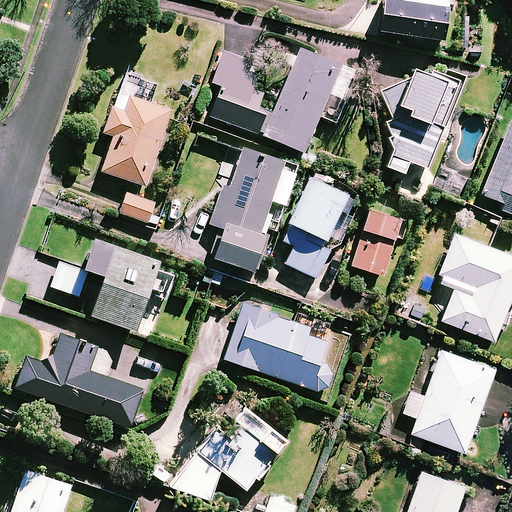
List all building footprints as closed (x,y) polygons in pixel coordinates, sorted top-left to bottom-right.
[(357,66),(297,44),(272,114),(258,109),(264,91),(253,87),(262,62),(223,49),(212,80),(221,83),(210,115),(305,149),(318,114),(337,121),(357,66)] [(410,77),(375,89),(392,134),(389,135),(394,147),(387,164),(404,172),(410,159),(427,166),(463,81),(417,61),(410,77)] [(156,87),(124,76),(105,131),(113,134),(101,169),(146,184),(171,108),(151,101),(156,87)] [(511,119),(484,193),(504,201),(502,207),(511,211),(511,119)] [(298,163),(243,145),(239,158),(228,154),(224,166),(228,168),(210,222),(222,226),(213,253),(253,267),(266,227),(275,230),(298,163)] [(315,167),(313,172),(310,170),(281,237),(294,243),(286,262),(316,276),(330,245),(325,243),(349,187),(330,179),(332,175),(315,167)] [(468,179),(444,170),(437,189),(461,198),(468,179)] [(155,201),(126,192),(120,211),(148,221),(155,201)] [(402,237),(407,221),(401,219),(402,214),(370,205),(352,264),(383,273),(395,235),(402,237)] [(511,290),(511,253),(455,232),(440,273),(474,286),(471,293),(454,286),(442,319),(494,338),(511,290)] [(160,257),(96,235),(86,263),(105,270),(91,311),(136,326),(147,291),(165,297),(174,271),(157,266),(160,257)] [(88,270),(60,260),(51,285),(79,295),(88,270)] [(205,267),(201,280),(219,285),(223,272),(205,267)] [(295,319),(244,301),(224,356),(330,393),(339,367),(319,359),(332,323),(298,311),(295,319)] [(98,343),(61,330),(53,354),(46,351),(43,360),(26,354),(15,386),(130,425),(143,386),(89,368),(98,343)] [(404,415),(416,419),(412,431),(464,449),(493,365),(441,347),(425,394),(413,390),(404,415)] [(248,486),(286,434),(236,399),(178,481),(203,499),(224,470),(248,486)] [(62,511),(72,483),(26,467),(10,511),(62,511)] [(454,511),(463,482),(419,468),(405,511),(454,511)] [(292,511),(296,504),(272,494),(265,511),(267,511),(292,511)]
